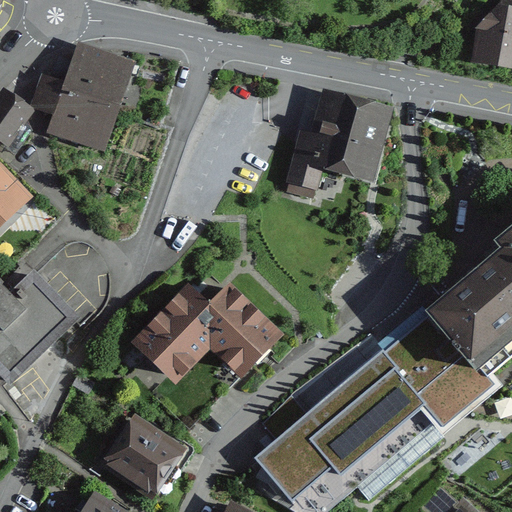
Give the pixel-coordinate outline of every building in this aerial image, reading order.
[(511,0),(501,0),(500,3),(476,29),(470,64),(511,70),(511,0)] [(88,37),(72,78),(128,100),(144,59),(88,37)] [(128,100),(72,78),(51,70),(38,104),(60,113),(54,129),(109,150),(128,100)] [(0,140),(13,150),(40,112),(9,90),(0,102),(0,140)] [(374,186),(397,111),(327,90),(315,130),(306,127),(289,182),(320,191),(326,171),(374,186)] [(0,237),(43,197),(0,151),(0,237)] [(511,354),(511,225),(487,247),(493,255),(428,310),(422,303),(380,337),(373,329),(292,392),(264,418),(277,435),(251,457),(287,501),(302,511),(329,511),(359,486),(370,499),(447,432),(433,414),(476,377),(480,382),(511,354)] [(0,309),(21,290),(0,266),(0,309)] [(42,270),(21,290),(0,309),(0,367),(19,388),(91,322),(42,270)] [(250,379),(295,334),(241,281),(219,303),(199,283),(141,340),(186,385),(221,350),(250,379)] [(0,430),(9,422),(0,411),(0,430)] [(158,499),(190,453),(139,415),(107,461),(112,465),(111,467),(151,496),(152,494),(158,499)] [(463,511),(462,511),(461,511),(459,511),(454,507),(458,503),(439,485),(416,511),(417,511),(463,511)] [(132,511),(105,494),(93,511),(132,511)] [(260,511),(243,501),(236,511),(260,511)]
